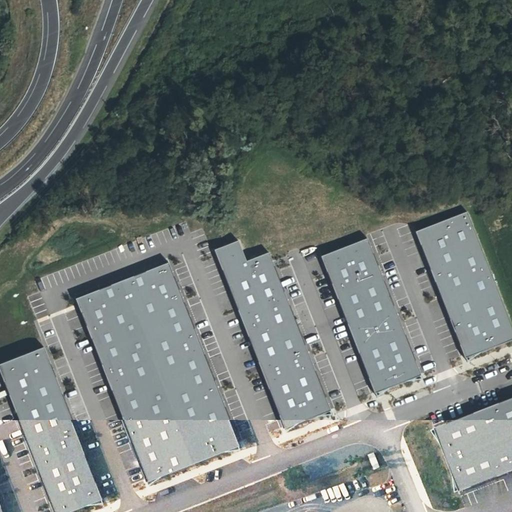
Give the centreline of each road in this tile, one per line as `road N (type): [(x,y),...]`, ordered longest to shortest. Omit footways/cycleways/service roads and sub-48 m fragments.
road 1 (motorway): [(0,213),(69,139),(146,0)]
road 2 (motorway): [(115,0),(58,132),(0,191)]
road 3 (motorway): [(52,0),(51,60),(39,93),(0,142)]
